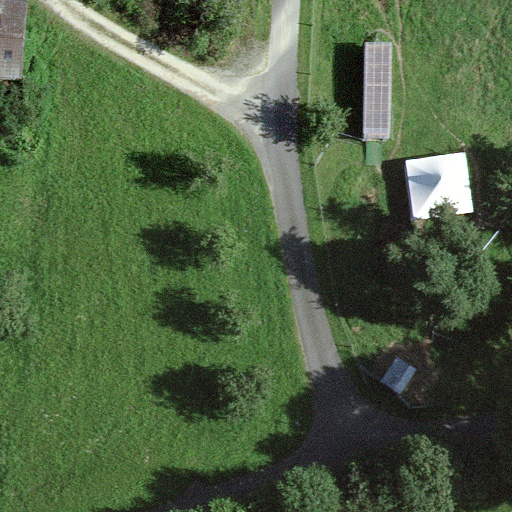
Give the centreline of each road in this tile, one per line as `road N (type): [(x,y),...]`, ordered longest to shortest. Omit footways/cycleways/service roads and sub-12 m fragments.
road 1 (track): [(345,456),(288,196),(280,119),(289,0)]
road 2 (unclassified): [(511,438),(345,456),(200,511)]
